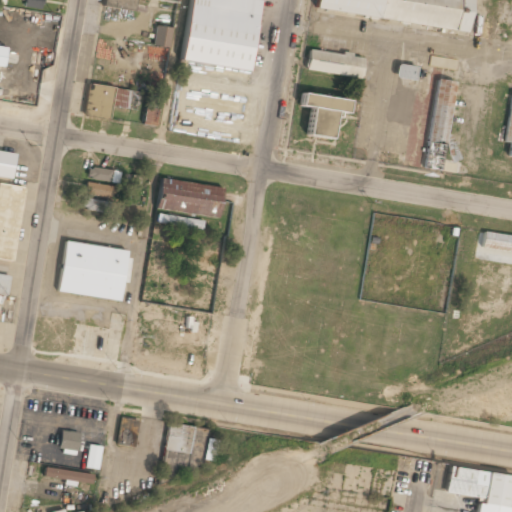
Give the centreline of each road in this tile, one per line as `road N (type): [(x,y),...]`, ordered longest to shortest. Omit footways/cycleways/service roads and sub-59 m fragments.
road 1 (residential): [(511,209),(0,127)]
road 2 (residential): [(77,0),(0,478)]
road 3 (residential): [(287,0),(221,405)]
road 4 (secondary): [(221,405),(0,369)]
